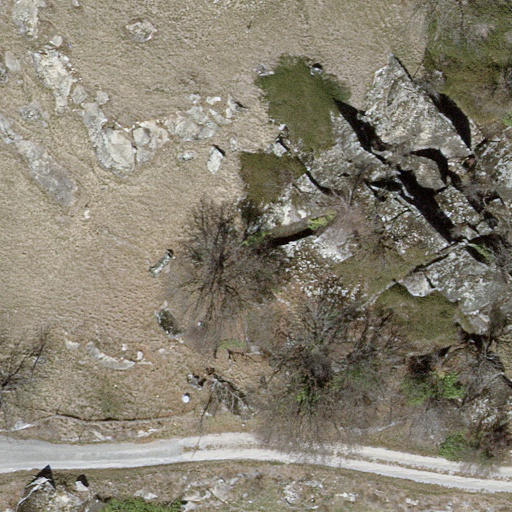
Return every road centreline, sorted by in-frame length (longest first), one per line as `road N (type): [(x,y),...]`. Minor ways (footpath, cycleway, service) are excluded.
road 1 (track): [(181,448),(348,454),(476,487),(511,488)]
road 2 (unclassified): [(0,452),(181,448)]
